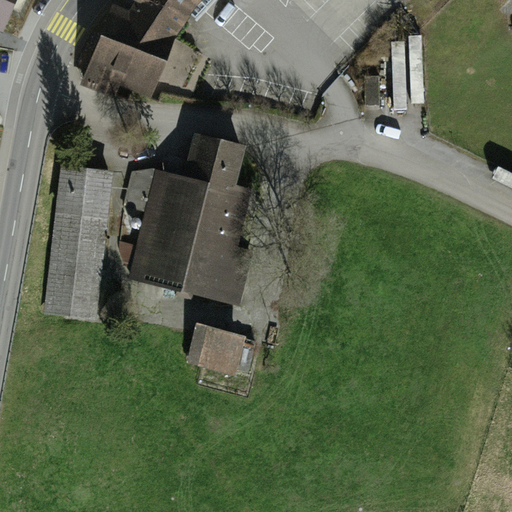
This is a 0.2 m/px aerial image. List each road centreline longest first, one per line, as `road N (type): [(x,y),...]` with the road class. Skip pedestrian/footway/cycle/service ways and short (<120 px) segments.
road 1 (residential): [(40,87),(99,109),(362,144),(511,215)]
road 2 (secondary): [(0,306),(40,87)]
